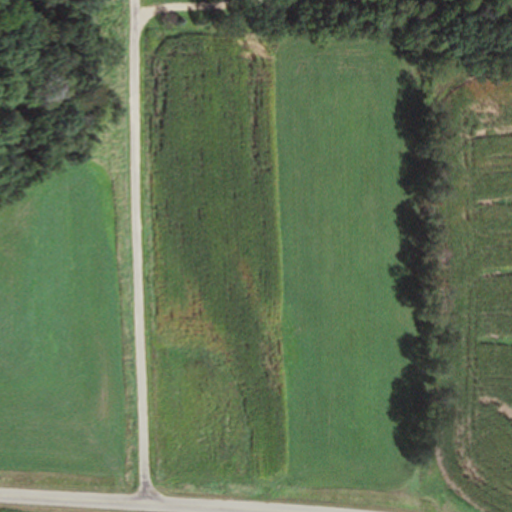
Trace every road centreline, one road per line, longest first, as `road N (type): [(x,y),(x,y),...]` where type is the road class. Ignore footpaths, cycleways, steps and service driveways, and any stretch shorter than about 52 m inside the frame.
road 1 (residential): [(156,503),(150,0)]
road 2 (secondary): [(0,494),(301,511)]
